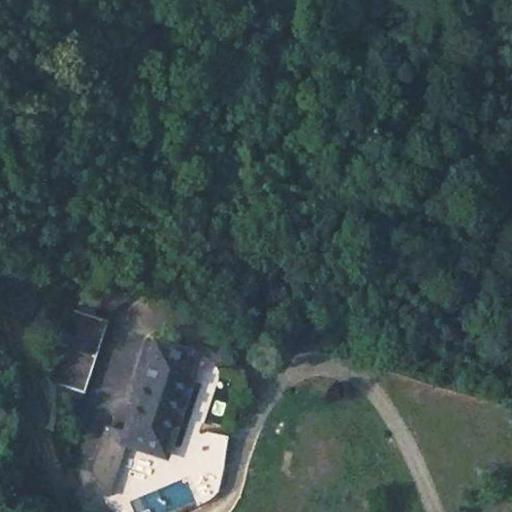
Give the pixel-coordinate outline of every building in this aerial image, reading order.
[(113,298),(102,315),(118,320),(124,311),(139,302),(130,288),(113,298)] [(61,381),(96,393),(120,321),(118,320),(102,315),(85,309),(61,381)] [(173,455),(177,456),(211,356),(168,342),(134,442),(138,443),(173,455)] [(201,463),(192,467),(197,478),(207,500),(209,506),(230,491),(239,436),(211,430),(201,463)] [(123,442),(102,436),(86,487),(106,493),(123,442)] [(173,455),(138,443),(132,464),(165,475),(173,455)]
